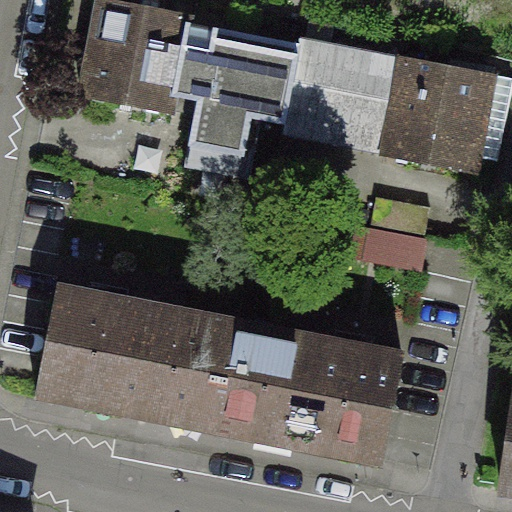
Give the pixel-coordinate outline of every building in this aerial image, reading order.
[(192,17),(102,0),(83,99),(172,116),(175,97),(198,102),(185,168),(252,181),(263,122),(288,127),(304,48),(190,26),(192,17)] [(388,146),(404,63),(305,43),(304,48),(288,127),(388,146)] [(499,161),(511,94),(511,80),(405,61),(404,63),(388,146),(386,158),(477,176),(480,158),(499,161)] [(379,199),(374,226),(428,236),(433,209),(379,199)] [(422,272),(428,242),(373,232),(367,262),(422,272)] [(233,323),(61,290),(40,397),(212,430),(233,323)] [(406,357),(233,323),(212,430),(385,464),(406,357)] [(511,440),(503,489),(511,490),(511,440)]
